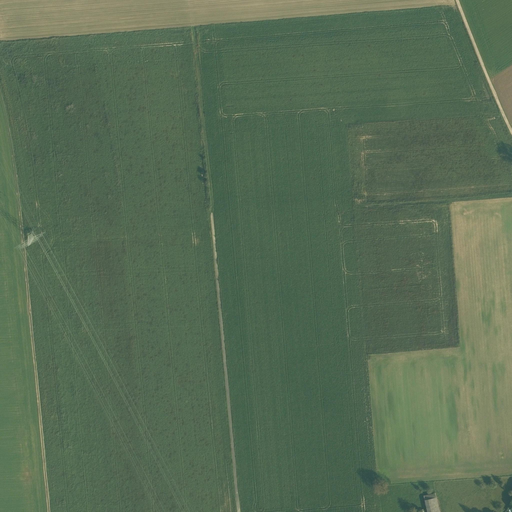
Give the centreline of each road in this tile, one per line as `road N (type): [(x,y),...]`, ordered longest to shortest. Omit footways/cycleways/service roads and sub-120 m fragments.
road 1 (track): [(49,511),(18,195),(0,93)]
road 2 (track): [(237,511),(211,213)]
road 3 (track): [(21,227),(211,213)]
road 4 (track): [(457,0),(511,129)]
